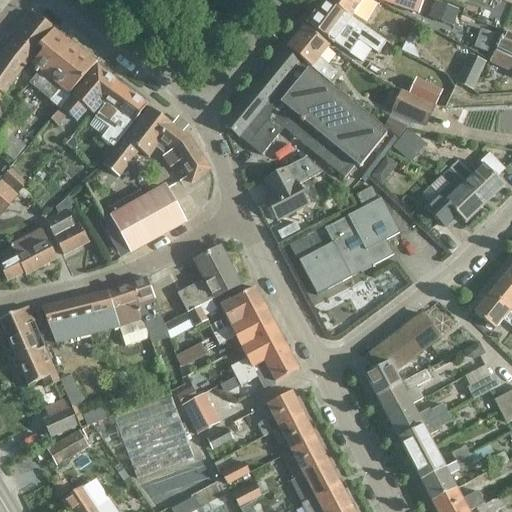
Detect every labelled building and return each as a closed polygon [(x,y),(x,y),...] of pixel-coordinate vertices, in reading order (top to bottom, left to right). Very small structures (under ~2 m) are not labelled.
[(350,19),(324,0),(306,25),(332,45),(344,29),(368,47),(375,37),(350,19)] [(324,0),(350,19),(361,0),(324,0)] [(422,0),(375,0),(417,15),(422,0)] [(0,58),(0,94),(5,98),(23,69),(39,48),(54,30),(36,17),(0,58)] [(329,84),(336,75),(319,61),(329,49),(304,28),(286,50),(329,84)] [(49,103),(59,112),(70,99),(69,96),(96,63),(54,30),(39,48),(44,51),(32,65),(29,68),(36,74),(28,84),(49,103)] [(511,36),(503,32),(490,60),(511,69),(511,36)] [(358,168),(386,136),(284,52),(222,124),(247,146),(270,119),(344,179),(355,165),(358,168)] [(370,62),(355,52),(348,62),(363,72),(370,62)] [(455,84),(471,91),(484,64),(468,57),(455,84)] [(93,115),(102,104),(101,102),(114,87),(115,88),(117,85),(116,84),(98,68),(70,99),(59,112),(50,122),(56,127),(67,114),(76,122),(87,110),(93,115)] [(101,102),(102,104),(113,113),(102,125),(109,130),(101,140),(113,150),(146,107),(117,85),(115,88),(114,87),(101,102)] [(438,96),(419,87),(414,98),(433,107),(438,96)] [(16,104),(5,98),(0,94),(0,122),(1,123),(16,104)] [(426,127),(433,108),(400,94),(392,113),(426,127)] [(15,134),(30,115),(16,104),(1,123),(0,122),(0,151),(13,163),(25,149),(11,136),(14,133),(15,134)] [(192,185),(209,171),(189,139),(150,110),(111,160),(125,171),(131,163),(121,155),(123,153),(134,161),(139,153),(149,160),(156,149),(163,155),(175,167),(178,165),(192,185)] [(408,133),(393,151),(407,163),(422,145),(408,133)] [(458,162),(450,170),(485,207),(505,188),(497,180),(505,172),(489,155),(480,164),(483,167),(472,177),(458,162)] [(306,207),(296,187),(321,174),(304,158),(266,178),(274,193),(264,198),(276,223),(306,207)] [(385,160),(370,180),(381,188),(396,168),(385,160)] [(26,184),(10,169),(2,178),(18,193),(26,184)] [(485,207),(450,170),(442,178),(456,193),(445,203),(442,200),(433,208),(449,225),(457,217),(465,225),(485,207)] [(131,254),(184,225),(164,189),(111,219),(131,254)] [(385,242),(399,235),(381,200),(378,201),(372,189),(356,197),(363,210),(324,230),(331,244),(298,261),(316,296),(393,256),(385,242)] [(46,223),(63,257),(88,244),(79,226),(74,228),(66,212),(59,216),(46,223)] [(25,276),(57,260),(41,230),(10,246),(15,257),(0,264),(0,270),(7,283),(24,274),(25,276)] [(203,280),(194,285),(177,294),(187,313),(165,326),(173,340),(199,326),(191,311),(240,285),(220,248),(194,263),(203,280)] [(511,266),(503,278),(511,284),(511,266)] [(511,284),(503,278),(488,296),(509,312),(511,308),(511,284)] [(145,279),(131,285),(140,305),(138,306),(142,320),(146,333),(163,326),(159,312),(153,297),(145,279)] [(106,293),(94,296),(77,301),(41,309),(55,346),(98,334),(104,333),(113,331),(118,329),(124,347),(148,340),(146,333),(142,320),(138,306),(140,305),(131,285),(106,293)] [(266,309),(255,288),(220,307),(226,317),(208,327),(214,338),(266,309)] [(511,314),(509,312),(488,296),(473,314),(494,331),(502,321),(511,329),(511,328),(511,314)] [(0,320),(0,322),(15,358),(36,348),(37,352),(44,348),(27,308),(0,320)] [(247,331),(253,342),(277,329),(266,309),(214,338),(219,346),(231,339),(231,340),(247,331)] [(375,398),(400,385),(394,373),(439,338),(421,315),(369,356),(376,369),(363,375),(375,398)] [(231,369),(236,378),(261,364),(288,349),(277,329),(253,342),(259,353),(231,369)] [(36,348),(15,358),(28,386),(42,380),(46,389),(60,383),(51,362),(43,366),(37,352),(36,348)] [(261,364),(236,378),(240,386),(257,377),(258,378),(269,372),(275,383),(299,371),(288,349),(261,364)] [(375,398),(386,419),(411,406),(422,400),(415,388),(429,381),(424,373),(400,385),(375,398)] [(59,381),(80,429),(88,426),(79,404),(81,403),(70,376),(59,381)] [(472,401),(498,387),(492,376),(466,390),(472,401)] [(176,396),(181,407),(197,399),(191,389),(176,396)] [(511,392),(493,402),(499,414),(511,406),(511,392)] [(278,429),(303,416),(291,393),(266,406),(278,429)] [(186,415),(191,425),(197,436),(218,425),(213,414),(207,403),(203,395),(197,399),(181,407),(186,415)] [(169,398),(113,419),(135,479),(192,458),(169,398)] [(386,419),(398,440),(446,415),(442,406),(430,413),(428,410),(417,416),(411,406),(386,419)] [(505,425),(511,421),(511,406),(499,414),(505,425)] [(50,439),(77,427),(69,409),(42,421),(50,439)] [(398,440),(409,461),(434,448),(428,438),(440,431),(439,429),(451,423),(446,415),(398,440)] [(278,429),(290,452),(315,439),(303,416),(278,429)] [(269,450),(277,445),(265,421),(256,426),(269,450)] [(226,428),(206,440),(212,451),(232,440),(226,428)] [(56,467),(88,449),(78,432),(47,450),(56,467)] [(290,452),(303,476),(327,463),(315,439),(290,452)] [(409,461),(420,482),(445,469),(434,448),(409,461)] [(451,455),(456,464),(468,457),(464,448),(451,455)] [(460,472),(473,465),(468,457),(456,464),(460,472)] [(303,476),(315,499),(339,486),(327,463),(303,476)] [(242,464),(220,476),(226,486),(248,474),(242,464)] [(445,469),(420,482),(431,503),(456,490),(445,469)] [(302,491),(295,479),(286,484),(293,496),(302,491)] [(254,486),(232,497),(238,508),(260,497),(254,486)] [(321,511),(344,511),(351,509),(339,486),(315,499),(321,511)] [(115,511),(109,502),(97,510),(83,488),(63,501),(70,511),(115,511)] [(431,503),(435,511),(467,511),(456,490),(431,503)] [(468,497),(475,509),(484,504),(477,492),(468,497)]
